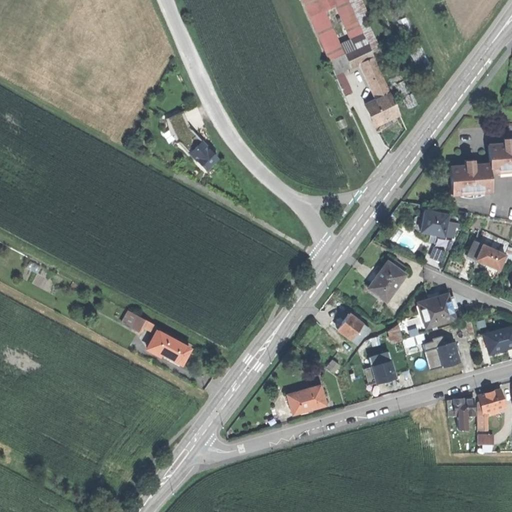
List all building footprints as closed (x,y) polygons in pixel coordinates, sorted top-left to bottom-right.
[(314,0),(303,5),(308,15),(320,10),(321,9),(320,7),(336,0),(314,0)] [(308,15),(328,60),(340,55),(320,10),(308,15)] [(344,26),(351,40),(363,34),(357,20),(344,26)] [(350,65),(361,60),(373,55),(363,34),(351,40),(340,44),(344,53),(350,65)] [(339,70),(350,65),(344,53),(340,55),(328,60),(334,73),(339,70)] [(361,60),(365,69),(377,64),(373,55),(361,60)] [(365,69),(376,93),(379,92),(387,88),(377,64),(365,69)] [(346,84),(339,70),(334,73),(340,86),(346,84)] [(349,92),(346,84),(340,86),(344,94),(349,92)] [(364,103),(373,124),(380,121),(382,124),(385,122),(388,121),(387,118),(398,113),(389,92),(380,96),(378,97),(364,103)] [(190,153),(202,143),(187,128),(180,111),(165,118),(170,132),(190,153)] [(488,145),(489,164),(490,173),(511,171),(511,143),(511,138),(507,139),(503,139),(504,144),(488,145)] [(202,143),(190,153),(195,158),(198,162),(205,170),(216,159),(209,151),(202,143)] [(449,167),(451,194),(491,191),(490,173),(489,164),(473,165),(473,160),(469,161),(465,161),(465,166),(449,167)] [(422,222),(420,232),(431,234),(435,235),(443,236),(445,222),(447,215),(423,211),(422,222)] [(457,224),(445,222),(443,236),(452,237),(454,227),(456,227),(457,224)] [(467,257),(475,260),(482,245),(473,241),(467,257)] [(497,242),(493,250),(505,255),(508,247),(497,242)] [(496,270),(498,270),(502,261),(504,256),(505,255),(493,250),(482,245),(475,260),(481,263),(486,265),(496,270)] [(368,288),(386,302),(405,275),(387,262),(376,277),(368,288)] [(492,279),(496,270),(486,265),(484,267),(481,274),(486,276),(492,279)] [(418,303),(425,328),(454,319),(451,309),(448,298),(446,295),(435,298),(429,300),(418,303)] [(453,296),(448,298),(451,309),(456,307),(455,302),(453,296)] [(121,323),(130,328),(137,316),(128,311),(121,323)] [(145,320),(137,316),(130,328),(138,333),(141,327),(145,320)] [(337,334),(352,342),(362,326),(347,317),(344,323),(342,326),(337,334)] [(156,326),(145,320),(141,327),(152,332),(156,326)] [(392,344),(402,341),(401,340),(397,325),(387,328),(391,340),(392,343),(392,344)] [(368,330),(362,326),(352,342),(358,346),(365,334),(368,330)] [(511,326),(483,334),(488,354),(502,350),(511,347),(511,326)] [(170,339),(156,331),(146,349),(160,356),(162,354),(170,339)] [(435,333),(423,337),(425,342),(421,343),(422,345),(437,341),(435,333)] [(422,334),(401,340),(402,341),(404,348),(410,346),(421,343),(425,342),(423,337),(422,334)] [(190,350),(170,339),(162,354),(168,357),(181,365),(186,357),(190,350)] [(439,340),(437,341),(422,345),(429,370),(440,367),(435,348),(440,346),(439,341),(439,340)] [(444,345),(440,346),(435,348),(440,367),(449,364),(458,362),(455,351),(454,346),(453,342),(444,345)] [(412,355),(410,346),(404,348),(406,357),(412,355)] [(368,358),(371,367),(389,361),(386,353),(368,358)] [(371,367),(375,383),(384,380),(393,378),(394,378),(389,361),(371,367)] [(482,405),(483,408),(484,408),(489,406),(496,404),(503,403),(498,386),(488,389),(478,392),(482,405)] [(287,398),(293,417),(307,412),(312,411),(325,407),(320,388),(287,398)] [(452,395),(452,411),(459,411),(461,411),(461,415),(466,415),(466,410),(473,410),(472,395),(461,395),(452,395)] [(485,426),(484,408),(483,408),(482,405),(476,405),(476,426),(485,426)] [(459,428),(459,411),(452,411),(447,410),(449,428),(456,427),(459,428)] [(476,431),(476,440),(492,440),(492,431),(476,431)]
